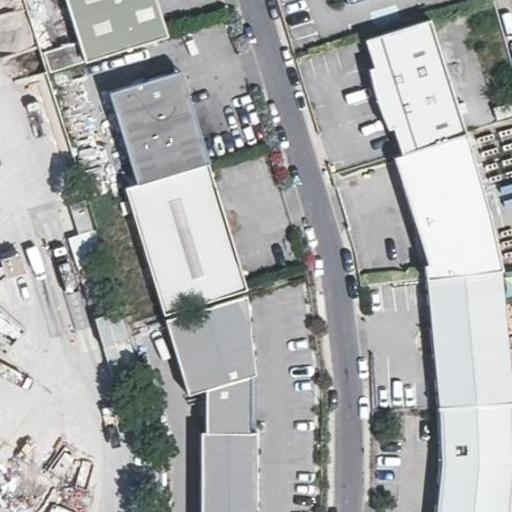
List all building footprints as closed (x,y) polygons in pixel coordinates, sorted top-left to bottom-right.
[(65,0),(84,60),(166,35),(155,0),(65,0)] [(466,132),(432,16),(364,37),(372,65),(368,67),(368,68),(368,70),(368,71),(369,74),(369,76),(369,79),(370,82),(371,85),(372,88),(373,92),(374,96),(375,100),(376,103),(378,107),(380,113),(381,117),(384,122),(387,127),(391,126),(400,153),(466,132)] [(183,85),(179,69),(163,74),(183,85)] [(206,161),(183,85),(163,74),(106,91),(134,183),(206,161)] [(400,153),(392,155),(413,222),(424,222),(429,263),(427,263),(423,264),(425,278),(501,268),(500,254),(495,255),(491,226),(495,213),(466,132),(400,153)] [(244,288),(206,161),(134,183),(123,187),(162,313),(244,288)] [(491,226),(495,255),(500,254),(495,213),(491,226)] [(429,263),(424,222),(413,222),(427,263),(429,263)] [(511,384),(501,268),(425,278),(439,405),(511,399),(511,384)] [(256,376),(244,288),(162,313),(189,389),(209,387),(210,432),(201,432),(200,511),(255,511),(258,429),(248,430),(247,376),(256,376)] [(122,309),(97,313),(104,358),(129,354),(122,309)] [(510,511),(511,501),(511,399),(439,405),(443,469),(436,511),(510,511)] [(0,511),(37,511),(40,511),(66,511),(54,497),(45,505),(40,450),(5,453),(0,457),(0,511)] [(61,455),(52,469),(62,475),(70,462),(61,455)]
